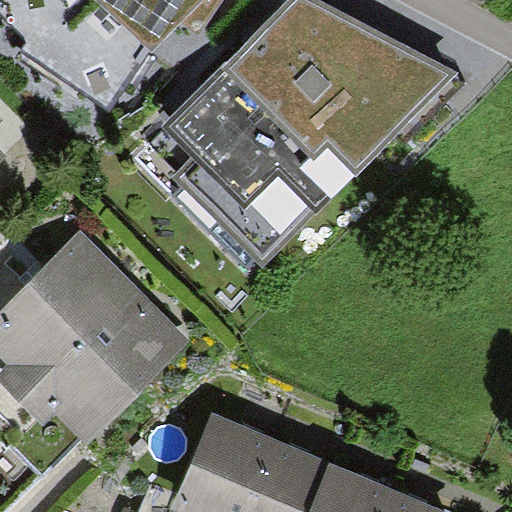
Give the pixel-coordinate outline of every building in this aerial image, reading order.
[(0,0),(0,21),(27,51),(20,63),(111,123),(146,62),(153,67),(186,28),(197,37),(227,0),(0,0)] [(451,80),(310,0),(302,0),(148,151),(260,265),(451,80)] [(0,511),(20,511),(187,343),(78,238),(0,317),(0,511)] [(249,511),(276,450),(213,423),(174,511),(249,511)] [(276,450),(249,511),(317,511),(334,475),(276,450)] [(334,475),(317,511),(393,511),(398,502),(334,475)] [(421,511),(398,502),(393,511),(421,511)]
